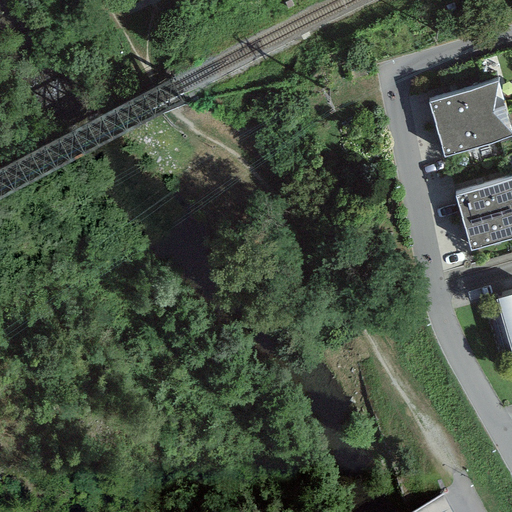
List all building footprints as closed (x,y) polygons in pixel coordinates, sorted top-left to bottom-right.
[(436,122),(507,102),(499,75),(428,94),(436,122)] [(511,121),(507,102),(436,122),(444,150),(511,131),(511,121)] [(462,215),(511,201),(511,172),(454,188),(462,215)] [(511,201),(462,215),(469,243),(511,231),(511,201)] [(511,287),(496,292),(511,348),(511,287)]
